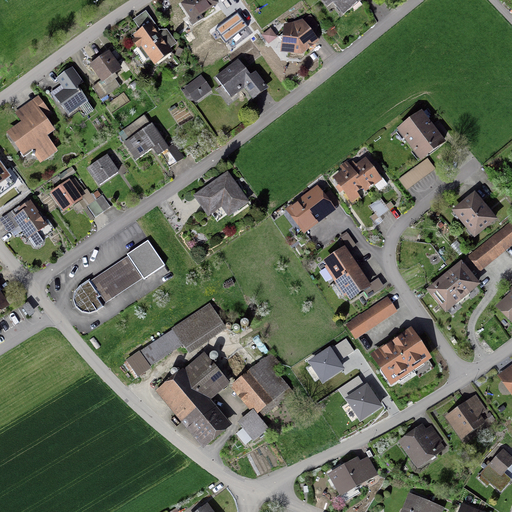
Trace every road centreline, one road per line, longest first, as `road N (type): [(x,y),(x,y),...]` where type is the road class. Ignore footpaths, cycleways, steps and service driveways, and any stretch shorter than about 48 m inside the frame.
road 1 (residential): [(29,287),(225,152),(413,0)]
road 2 (residential): [(251,496),(113,388),(29,287)]
road 3 (residential): [(472,166),(396,226),(386,255),(465,378)]
road 4 (residential): [(277,481),(465,378)]
road 5 (residential): [(0,97),(141,0)]
